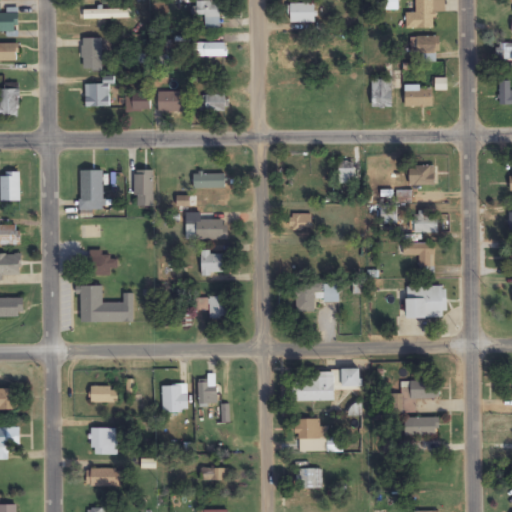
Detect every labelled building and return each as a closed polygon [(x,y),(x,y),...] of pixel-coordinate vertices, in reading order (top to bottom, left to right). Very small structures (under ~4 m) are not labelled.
[(445,0),(415,0),(416,14),(406,14),(406,29),(434,29),(434,13),(445,13),(445,0)] [(205,30),(219,30),(219,2),(196,2),(196,16),(205,16),(205,30)] [(315,4),(290,4),(290,23),(315,23),(315,4)] [(131,10),(84,10),(84,20),(131,19),(131,10)] [(19,14),(0,13),(0,31),(19,32),(19,14)] [(438,54),(438,38),(416,38),(416,54),(438,54)] [(82,70),(102,70),(102,39),(82,39),(82,70)] [(226,43),(193,43),(193,58),(226,58),(226,43)] [(511,43),(497,44),(497,58),(511,58),(511,43)] [(392,80),(372,80),(372,109),(392,109),(392,80)] [(445,91),(445,80),(436,80),(436,91),(445,91)] [(499,82),(499,105),(511,105),(511,90),(510,91),(510,82),(499,82)] [(85,108),(110,108),(109,84),(85,85),(85,108)] [(0,116),(19,116),(19,89),(0,88),(0,116)] [(405,88),(405,108),(432,108),(432,88),(405,88)] [(184,93),(158,93),(158,114),(184,114),(184,93)] [(126,94),(126,112),(150,112),(150,94),(126,94)] [(227,96),(205,96),(205,113),(227,113),(227,96)] [(356,184),(356,162),(339,162),(339,184),(356,184)] [(409,186),(435,186),(435,166),(409,166),(409,186)] [(104,171),(80,171),(80,212),(104,212),(104,171)] [(153,171),(136,171),(136,207),(153,207),(153,171)] [(0,202),(21,202),(21,173),(0,173),(0,202)] [(193,175),(194,189),(225,189),(225,175),(193,175)] [(411,192),(397,192),(397,204),(411,204),(411,192)] [(380,225),(396,225),(397,208),(381,208),(380,225)] [(211,214),(186,214),(186,241),(228,241),(228,221),(211,221),(211,214)] [(291,232),(312,232),(312,215),(291,215),(291,232)] [(438,234),(438,215),(413,215),(413,234),(438,234)] [(0,245),(21,246),(21,226),(0,225),(0,245)] [(419,268),(435,268),(435,246),(403,246),(403,256),(419,256),(419,268)] [(227,254),(202,254),(202,275),(227,275),(227,254)] [(0,255),(0,281),(1,282),(1,276),(21,276),(21,255),(0,255)] [(339,284),(296,284),(296,313),(315,313),(315,302),(339,302),(339,284)] [(80,324),(134,323),(134,295),(124,295),(124,304),(103,304),(103,287),(79,288),(80,324)] [(446,287),(406,287),(406,319),(446,319),(446,287)] [(0,298),(0,318),(24,318),(24,298),(0,298)] [(209,319),(227,319),(227,298),(209,298),(209,319)] [(207,312),(207,299),(198,299),(198,312),(207,312)] [(334,402),(334,391),(361,391),(362,371),(307,371),(307,379),(294,379),(294,402),(334,402)] [(217,389),(208,389),(208,380),(199,380),(199,407),(209,407),(209,400),(217,400),(217,389)] [(402,400),(438,400),(438,382),(402,382),(402,400)] [(188,413),(188,386),(162,386),(162,413),(188,413)] [(91,404),(117,404),(117,387),(91,387),(91,404)] [(0,389),(0,411),(18,411),(18,389),(0,389)] [(405,419),(405,437),(438,437),(438,419),(405,419)] [(320,420),(298,420),(298,440),(325,440),(325,428),(320,428),(320,420)] [(0,460),(8,461),(8,446),(20,446),(20,428),(0,427),(0,460)] [(117,429),(92,429),(92,455),(117,455),(117,429)] [(341,452),(341,443),(328,443),(328,452),(341,452)] [(121,469),(90,469),(90,488),(121,488),(121,469)] [(228,469),(201,469),(201,482),(228,482),(228,469)] [(323,470),(296,470),(296,489),(323,489),(323,470)]
